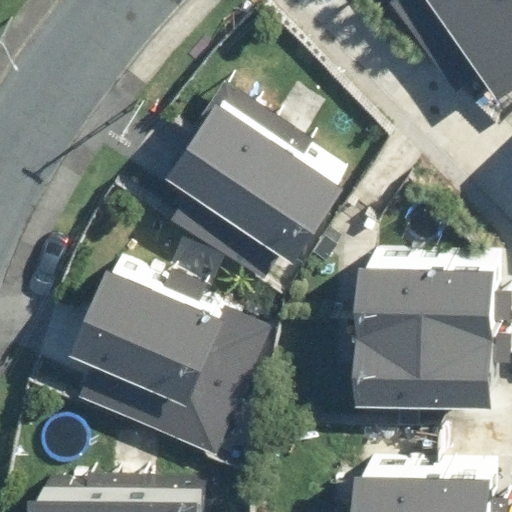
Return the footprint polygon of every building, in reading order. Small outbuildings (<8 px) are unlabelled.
[(511,70),(511,0),(415,0),(465,75),(498,53),(510,71),(511,70)] [(360,158),(238,75),(182,157),(203,172),(182,202),(259,254),(287,213),(312,230),(360,158)] [(511,370),(511,244),(370,243),(369,383),(457,384),(457,369),(511,370)] [(275,315),(123,244),(74,348),(87,354),(78,375),(197,431),(207,410),(225,419),(275,315)] [(511,511),(511,460),(368,455),(366,511),(511,511)] [(232,511),(233,483),(53,479),(52,511),(232,511)]
